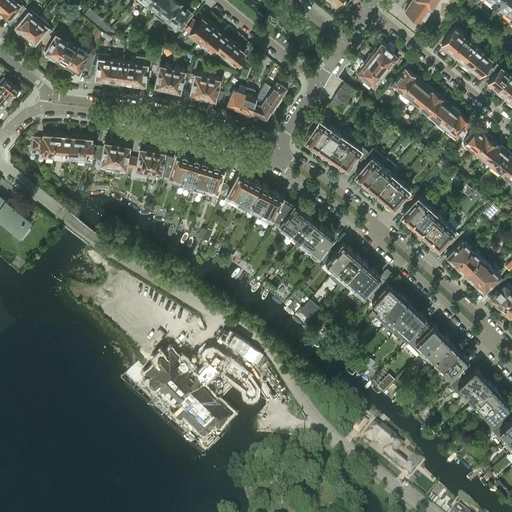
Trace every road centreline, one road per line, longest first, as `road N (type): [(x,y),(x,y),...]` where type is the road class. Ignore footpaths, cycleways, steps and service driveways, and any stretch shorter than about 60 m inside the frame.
road 1 (residential): [(427,511),(322,426),(250,334),(93,238),(0,161)]
road 2 (residential): [(277,147),(181,113),(48,94)]
road 3 (residential): [(44,106),(157,123),(269,160)]
road 4 (residential): [(511,124),(366,5)]
road 5 (residential): [(369,233),(484,342)]
road 6 (residential): [(493,332),(378,224)]
road 7 (residential): [(318,82),(218,0)]
road 8 (residential): [(378,224),(277,147)]
road 9 (residential): [(269,160),(369,233)]
